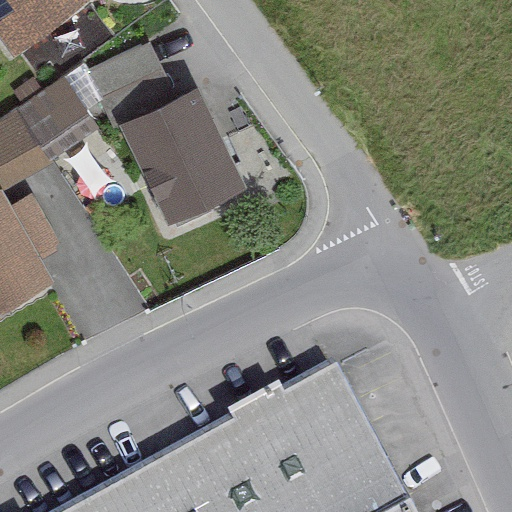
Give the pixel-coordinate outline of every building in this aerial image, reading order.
[(0,0),(0,53),(0,54),(73,0),(0,0)] [(145,29),(84,60),(113,116),(174,86),(145,29)] [(0,127),(0,187),(36,170),(84,136),(50,90),(0,127)] [(235,191),(182,91),(109,129),(161,229),(235,191)] [(1,214),(0,212),(0,307),(45,284),(34,262),(51,253),(24,202),(1,214)] [(406,511),(334,382),(98,511),(406,511)]
